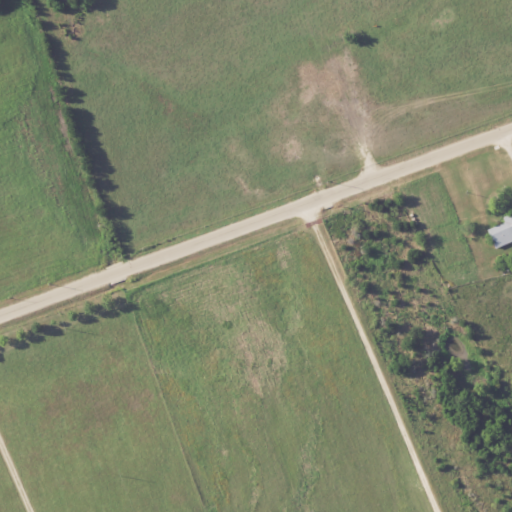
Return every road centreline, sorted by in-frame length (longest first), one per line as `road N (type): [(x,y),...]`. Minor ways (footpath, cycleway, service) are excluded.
road 1 (residential): [(0,318),(511,127)]
road 2 (residential): [(312,208),(439,511)]
